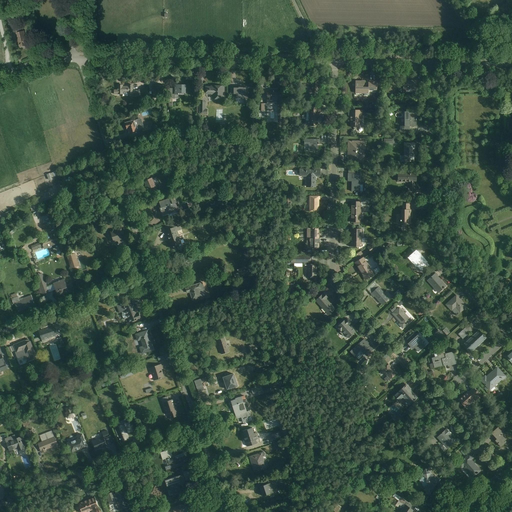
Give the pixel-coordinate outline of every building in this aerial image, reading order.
[(21,48),(31,45),(28,36),(24,37),(22,31),(17,32),(21,48)] [(310,95),(320,95),(321,78),(303,77),(303,84),(310,84),(310,95)] [(354,93),(374,94),(375,80),(354,80),(354,93)] [(400,90),(417,91),(417,81),(400,80),(400,90)] [(118,96),(141,96),(141,84),(118,84),(118,96)] [(188,93),(188,85),(176,84),(176,88),(169,88),(169,93),(174,93),(174,99),(180,99),(180,93),(188,93)] [(215,100),(224,100),(224,85),(207,85),(207,95),(215,94),(215,100)] [(241,98),(250,98),(250,91),(247,91),(247,87),(242,87),(242,89),(236,89),(236,94),(241,95),(241,98)] [(278,113),(285,113),(285,99),(288,99),(288,92),(268,92),(268,104),(278,104),(278,113)] [(310,107),(310,128),(321,127),(320,112),(323,112),(323,107),(310,107)] [(352,127),(364,127),(363,110),(352,110),(352,127)] [(404,132),(415,132),(416,111),(404,111),(404,132)] [(133,134),(139,132),(135,119),(126,122),(128,129),(131,128),(133,134)] [(322,145),(322,139),(305,139),(305,144),(310,144),(310,151),(319,151),(319,145),(322,145)] [(349,141),(349,151),(365,151),(365,141),(349,141)] [(403,163),(413,163),(413,142),(403,143),(403,163)] [(349,162),(365,162),(365,151),(349,151),(349,162)] [(322,175),(322,170),(301,169),(301,177),(307,177),(307,186),(316,186),(316,175),(322,175)] [(54,176),(57,175),(55,171),(46,174),(49,182),(55,179),(54,176)] [(352,192),(361,192),(361,173),(348,173),(348,181),(352,181),(352,192)] [(415,195),(415,183),(415,174),(396,174),(396,183),(407,183),(407,195),(415,195)] [(149,193),(160,189),(155,177),(145,181),(149,193)] [(310,211),(320,212),(321,196),(310,196),(310,211)] [(164,215),(175,211),(171,198),(160,202),(164,215)] [(350,200),(349,212),(361,212),(361,201),(350,200)] [(399,223),(411,223),(411,209),(399,209),(399,223)] [(349,222),(360,222),(361,212),(349,212),(349,222)] [(166,230),(172,248),(184,244),(179,226),(166,230)] [(306,248),(318,248),(318,227),(306,227),(306,248)] [(123,245),(128,244),(122,228),(111,232),(114,242),(121,240),(123,245)] [(350,228),(349,237),(361,237),(361,228),(350,228)] [(44,247),(59,241),(56,233),(41,240),(44,247)] [(349,246),(360,246),(361,237),(349,237),(349,246)] [(369,252),(376,250),(374,244),(367,246),(369,252)] [(53,253),(55,252),(56,256),(60,254),(58,247),(52,249),(53,253)] [(419,273),(429,265),(415,248),(405,256),(419,273)] [(67,255),(70,268),(78,266),(75,253),(67,255)] [(364,280),(373,274),(362,256),(353,262),(364,280)] [(306,277),(315,277),(316,263),(306,263),(306,277)] [(249,276),(249,270),(244,270),(244,268),(237,268),(238,276),(249,276)] [(437,293),(447,285),(435,271),(425,279),(437,293)] [(59,297),(70,293),(65,279),(54,282),(59,297)] [(189,287),(194,301),(202,299),(199,290),(203,288),(201,282),(189,287)] [(49,293),(56,291),(53,284),(46,286),(49,293)] [(381,304),(388,298),(376,284),(369,291),(381,304)] [(313,300),(327,315),(334,308),(326,299),(328,297),(322,292),(313,300)] [(459,313),(466,307),(456,294),(443,304),(450,312),(455,308),(459,313)] [(17,312),(35,306),(31,295),(13,301),(17,312)] [(132,324),(143,320),(136,302),(126,306),(132,324)] [(402,329),(412,320),(398,305),(390,312),(398,321),(396,323),(402,329)] [(356,332),(349,324),(351,323),(346,317),(335,327),(347,339),(356,332)] [(43,341),(57,337),(54,327),(40,331),(43,341)] [(468,353),(486,337),(477,328),(460,344),(468,353)] [(143,355),(156,350),(149,329),(135,334),(143,355)] [(406,343),(416,354),(426,345),(416,334),(406,343)] [(220,354),(228,351),(223,337),(215,339),(220,354)] [(27,354),(35,351),(30,338),(14,345),(17,353),(25,349),(27,354)] [(365,343),(361,339),(349,351),(354,356),(357,353),(362,357),(367,352),(362,346),(365,343)] [(432,367),(454,362),(451,352),(430,357),(432,367)] [(389,379),(397,372),(388,363),(381,370),(389,379)] [(154,381),(167,378),(163,364),(150,368),(154,381)] [(505,376),(496,366),(480,379),(490,390),(505,376)] [(236,386),(248,382),(246,378),(241,380),(237,368),(223,373),(228,386),(235,384),(236,386)] [(194,381),(197,392),(203,390),(200,379),(194,381)] [(408,405),(416,398),(404,383),(392,394),(397,401),(402,397),(408,405)] [(464,406),(479,393),(472,386),(457,399),(464,406)] [(259,387),(251,391),(253,395),(261,391),(259,387)] [(243,423),(248,421),(247,417),(250,416),(248,410),(245,411),(240,396),(229,400),(235,419),(241,417),(243,423)] [(166,418),(178,414),(172,397),(160,402),(166,418)] [(75,432),(80,431),(71,406),(63,409),(68,423),(71,422),(75,432)] [(113,427),(119,442),(128,439),(126,433),(131,431),(127,421),(113,427)] [(246,446),(257,442),(252,426),(241,430),(246,446)] [(494,440),(499,447),(504,443),(503,441),(505,439),(501,434),(503,433),(497,426),(490,432),(495,439),(494,440)] [(447,448),(456,440),(445,428),(436,436),(447,448)] [(109,437),(106,430),(99,433),(101,437),(90,441),(94,450),(106,445),(104,439),(109,437)] [(69,453),(87,447),(82,432),(73,435),(75,440),(65,443),(69,453)] [(279,440),(278,433),(270,434),(271,441),(279,440)] [(39,453),(59,446),(56,436),(36,444),(39,453)] [(16,452),(24,449),(20,437),(6,442),(9,451),(15,449),(16,452)] [(273,443),(275,449),(282,448),(281,441),(273,443)] [(165,471),(185,464),(183,457),(184,456),(183,451),(172,455),(169,449),(158,452),(165,471)] [(253,470),(265,466),(260,452),(249,456),(253,470)] [(462,468),(472,478),(483,468),(480,465),(478,467),(470,459),(472,458),(468,453),(456,464),(461,469),(462,468)] [(428,494),(440,479),(424,467),(419,473),(426,478),(423,481),(425,482),(421,488),(428,494)] [(183,482),(180,473),(164,479),(166,486),(168,485),(171,495),(181,492),(178,484),(183,482)] [(259,488),(264,502),(269,500),(268,496),(272,494),(270,489),(266,490),(265,485),(259,488)] [(120,509),(130,505),(123,490),(113,494),(111,491),(104,494),(108,505),(116,501),(120,509)] [(91,511),(99,511),(95,497),(78,503),(81,511),(87,511),(91,511)] [(189,511),(185,502),(170,507),(171,511),(189,511)]
